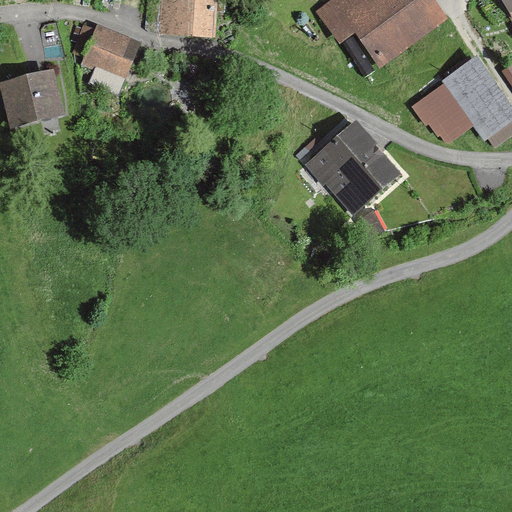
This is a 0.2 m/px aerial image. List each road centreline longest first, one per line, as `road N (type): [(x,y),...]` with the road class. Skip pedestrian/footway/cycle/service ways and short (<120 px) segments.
road 1 (unclassified): [(511,218),(475,245),(331,301),(24,511)]
road 2 (residential): [(511,160),(429,151),(239,57),(71,13),(29,13)]
